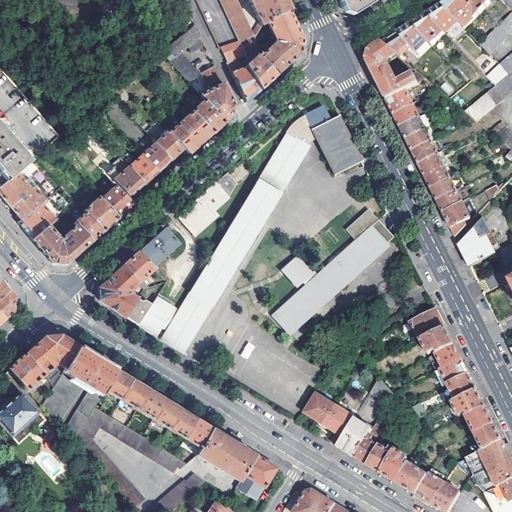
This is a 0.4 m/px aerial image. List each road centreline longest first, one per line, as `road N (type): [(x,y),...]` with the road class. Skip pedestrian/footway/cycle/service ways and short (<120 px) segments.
road 1 (secondary): [(511,405),(336,53)]
road 2 (secondary): [(54,301),(304,460)]
road 3 (secondary): [(248,124),(54,301)]
road 4 (residential): [(189,0),(248,124)]
